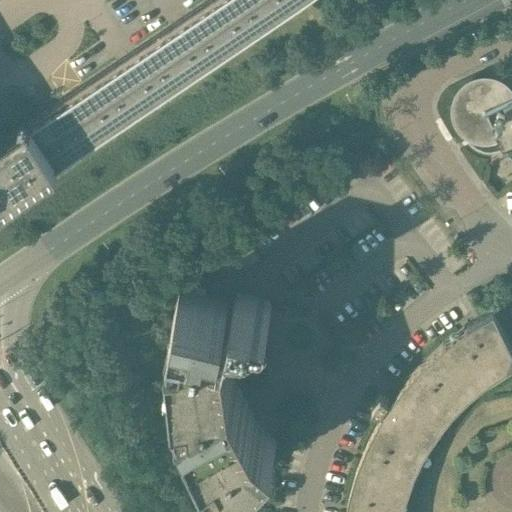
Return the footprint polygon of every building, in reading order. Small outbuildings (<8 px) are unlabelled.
[(305,0),(207,0),(0,138),(0,195),(6,195),(12,194),(21,190),(305,0)] [(511,141),(511,85),(510,82),(507,80),(504,78),(502,77),(498,76),(495,75),(492,74),(489,73),(486,73),(482,74),(479,74),(476,75),(473,76),(470,78),(467,80),(465,82),(462,84),(460,86),(458,89),(457,92),(456,95),(455,98),(454,101),(453,104),(453,108),(454,111),(454,114),(455,117),(456,120),(458,123),(459,126),(461,128),(464,131),(466,133),(469,135),(472,136),(475,138),(478,139),(481,140),(484,140),(487,140),(491,140),(494,139),(497,138),(500,137),(504,146),(511,141)] [(231,254),(243,270),(261,256),(249,241),(231,254)] [(268,299),(267,299),(236,292),(234,302),(234,303),(206,296),(180,290),(173,318),(173,333),(180,387),(184,402),(209,450),(218,462),(238,482),(277,441),(258,423),(235,378),(229,328),(261,324),(264,311),(270,309),(271,309),(271,308),(272,307),(272,306),(272,305),(271,303),(271,302),(271,301),(270,300),(269,300),(268,299)] [(400,386),(391,399),(381,393),(373,405),(380,411),(381,410),(383,411),(369,438),(357,466),(349,495),(346,511),(403,511),(406,498),(416,471),(424,453),(437,432),(444,422),(454,410),(467,396),(490,378),(506,368),(511,364),(511,345),(494,310),(467,325),(443,343),(420,363),(400,386)]
